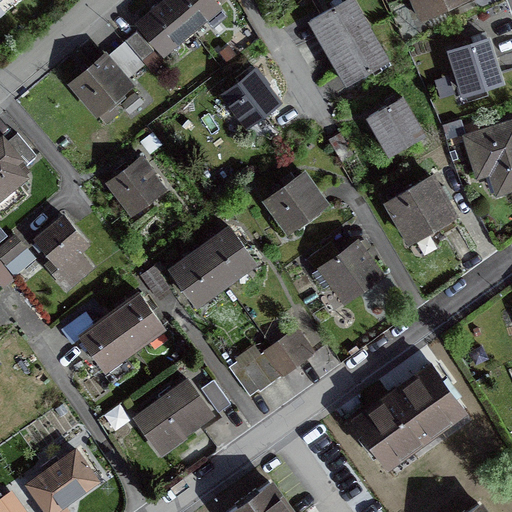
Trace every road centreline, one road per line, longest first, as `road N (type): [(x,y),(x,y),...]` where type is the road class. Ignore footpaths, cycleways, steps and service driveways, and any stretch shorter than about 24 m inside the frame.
road 1 (residential): [(164,511),(511,266)]
road 2 (residential): [(110,0),(0,92)]
